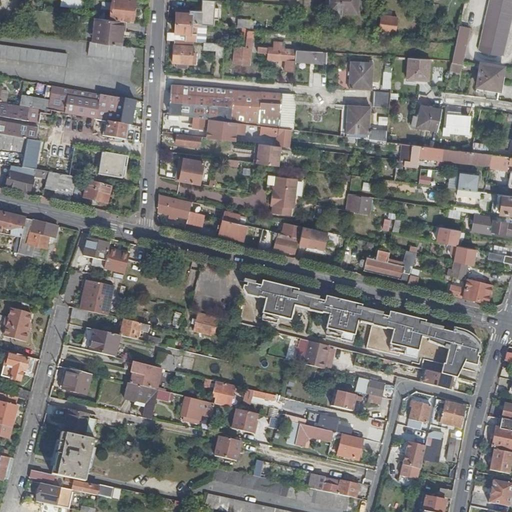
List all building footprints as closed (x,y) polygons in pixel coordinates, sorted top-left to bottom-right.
[(114,0),(112,21),(122,22),(134,24),(135,0),(114,0)] [(359,0),(332,0),(331,12),(358,14),(359,0)] [(511,0),(491,0),(479,54),(504,60),(511,22),(511,0)] [(207,26),(214,27),(215,19),(204,18),(204,13),(180,11),(180,14),(177,14),(177,24),(207,26)] [(472,13),(464,11),(460,27),(468,29),(472,13)] [(399,21),(382,18),(379,33),(396,35),(399,21)] [(96,19),(93,43),(122,47),(123,37),(120,37),(122,22),(112,21),(96,19)] [(239,21),(239,29),(244,29),(247,29),(247,31),(248,31),(251,31),(251,21),(239,21)] [(207,26),(177,24),(176,34),(169,34),(168,41),(176,42),(194,43),(207,44),(207,26)] [(468,29),(460,27),(453,64),(463,66),(465,56),(463,55),(469,29),(468,29)] [(254,32),(251,31),(248,31),(246,47),(246,48),(236,47),(234,64),(250,66),(254,32)] [(93,43),(90,42),(88,56),(135,62),(136,49),(122,47),(93,43)] [(193,54),(194,43),(176,42),(175,47),(174,64),(178,64),(178,68),(189,69),(189,65),(196,65),(196,55),(193,54)] [(67,54),(0,44),(0,58),(65,66),(67,54)] [(226,45),(207,44),(207,50),(216,50),(216,58),(225,59),(226,45)] [(295,73),(296,62),(297,51),(285,50),(285,45),(276,44),(275,49),(270,49),(269,59),(287,61),(286,72),(295,73)] [(327,64),(328,53),(297,51),(296,62),(327,64)] [(429,82),(431,61),(410,59),(408,81),(429,82)] [(374,65),(352,63),(350,89),(380,91),(380,85),(373,84),(374,65)] [(453,64),(451,72),(461,74),(463,66),(453,64)] [(488,86),(501,89),(505,69),(483,65),(479,88),(488,89),(488,86)] [(392,90),(393,75),(385,75),(384,89),(392,90)] [(283,106),(284,96),(172,87),(170,115),(197,119),(244,125),(259,127),(262,104),(283,106)] [(48,113),(52,113),(97,121),(109,123),(129,127),(132,127),(136,103),(53,89),(48,113)] [(390,109),(391,100),(391,94),(375,93),(373,108),(390,109)] [(292,131),(293,131),(295,107),(292,103),(293,96),(284,96),(283,106),(280,129),(292,131)] [(19,108),(48,113),(50,103),(33,100),(21,98),(19,108)] [(0,104),(0,118),(39,125),(41,115),(51,117),(52,113),(48,113),(19,108),(6,106),(0,104)] [(262,127),(280,129),(283,106),(262,104),(259,127),(262,127)] [(387,144),(388,132),(370,131),(371,108),(349,107),(347,134),(369,135),(369,141),(387,144)] [(438,132),(443,112),(422,107),(419,118),(417,128),(438,132)] [(386,115),(378,115),(377,127),(385,128),(386,115)] [(463,119),(447,117),(446,129),(444,129),(443,136),(449,137),(449,134),(469,136),(470,119),(463,119)] [(244,125),(197,119),(196,133),(201,133),(201,130),(237,135),(237,133),(243,134),(243,131),(244,125)] [(0,123),(0,136),(28,141),(36,142),(38,130),(0,123)] [(106,138),(127,142),(129,127),(109,123),(106,138)] [(279,135),(280,129),(262,127),(261,133),(279,135)] [(283,148),(290,148),(292,131),(280,129),(279,135),(277,147),(283,148)] [(216,149),(217,140),(178,135),(177,146),(202,148),(202,147),(216,149)] [(0,150),(25,154),(28,141),(0,136),(0,150)] [(31,171),(36,142),(28,141),(25,154),(23,170),(31,171)] [(280,168),(283,148),(277,147),(258,145),(257,152),(260,153),(258,164),(280,168)] [(488,156),(413,146),(410,163),(406,163),(405,167),(417,169),(419,158),(439,161),(439,166),(444,167),(445,161),(486,167),(488,156)] [(129,158),(103,154),(99,176),(125,181),(129,158)] [(508,158),(491,156),(489,169),(507,172),(508,158)] [(185,160),(181,183),(201,186),(205,164),(185,160)] [(48,181),(50,175),(31,171),(23,170),(12,168),(6,190),(30,196),(34,178),(48,181)] [(451,172),(449,189),(458,190),(460,174),(451,172)] [(460,174),(458,190),(477,192),(478,176),(460,174)] [(84,181),(70,178),(50,175),(48,181),(45,191),(56,193),(57,193),(72,197),(75,186),(82,188),(84,181)] [(272,199),(295,203),(298,180),(277,178),(276,191),(273,191),(272,199)] [(112,190),(89,184),(85,200),(108,206),(112,190)] [(70,203),(72,197),(57,193),(56,193),(55,200),(70,203)] [(193,203),(160,196),(159,212),(189,220),(190,213),(193,203)] [(350,196),(347,212),(359,214),(362,197),(350,196)] [(511,197),(499,196),(497,204),(494,204),(493,214),(511,216),(511,197)] [(294,210),(295,203),(272,199),(271,207),(273,207),(273,215),(290,217),(291,210),(294,210)] [(190,213),(189,220),(187,225),(195,227),(197,215),(190,213)] [(225,213),(223,221),(239,225),(241,217),(225,213)] [(0,214),(0,235),(1,236),(3,231),(7,232),(11,217),(0,214)] [(27,221),(11,217),(7,232),(12,233),(11,238),(22,240),(27,221)] [(511,220),(508,220),(508,224),(495,222),(495,220),(481,217),(478,234),(493,236),(493,233),(511,236),(511,220)] [(59,228),(27,221),(22,240),(21,245),(47,251),(50,238),(56,240),(59,228)] [(248,227),(239,225),(223,221),(220,236),(244,242),(248,227)] [(303,228),(286,225),(284,236),(300,240),(301,240),(303,228)] [(328,234),(303,228),(301,240),(299,246),(308,248),(324,252),(328,234)] [(460,232),(442,229),(439,244),(457,247),(460,232)] [(264,231),(261,244),(267,245),(270,232),(264,231)] [(284,236),(283,236),(278,234),(274,250),(296,255),(300,240),(284,236)] [(9,237),(5,253),(18,256),(21,245),(22,240),(11,238),(9,237)] [(109,246),(89,241),(86,252),(99,255),(98,261),(97,261),(95,269),(103,271),(105,263),(106,263),(108,256),(107,256),(109,246)] [(477,251),(459,247),(456,262),(474,266),(477,251)] [(122,250),(119,258),(150,266),(152,258),(122,250)] [(418,254),(408,252),(404,267),(389,264),(391,254),(379,251),(377,261),(368,259),(367,262),(363,260),(361,261),(360,266),(361,267),(366,268),(365,272),(409,283),(411,276),(418,254)] [(489,261),(511,265),(511,258),(490,254),(489,261)] [(469,266),(458,263),(455,278),(466,280),(469,266)] [(409,283),(408,287),(416,289),(420,278),(419,278),(419,276),(413,275),(413,276),(411,276),(409,283)] [(451,291),(449,297),(488,306),(493,288),(485,285),(485,283),(478,281),(477,284),(468,282),(466,291),(452,288),(452,291),(451,291)] [(100,291),(101,285),(87,282),(84,294),(88,295),(85,309),(94,311),(100,291)] [(455,378),(458,378),(466,362),(478,365),(480,358),(478,358),(479,355),(481,355),(480,351),(481,345),(478,341),(474,337),(471,334),(466,332),(463,331),(454,329),(453,334),(432,329),(433,327),(426,325),(427,322),(390,314),(389,318),(369,314),(369,311),(362,309),(363,307),(327,299),(326,303),(304,298),(305,296),(298,294),(299,292),(263,283),(261,288),(248,284),(247,288),(244,287),(243,291),(246,297),(259,300),(259,299),(266,301),(262,315),(291,322),(295,308),(330,316),(326,330),(342,334),(341,341),(353,345),(359,323),(373,326),(372,328),(387,331),(387,330),(394,332),(390,346),(407,350),(405,357),(417,360),(423,339),(429,340),(429,343),(449,349),(446,365),(444,365),(442,374),(455,378)] [(114,288),(101,285),(100,291),(113,294),(114,288)] [(94,311),(85,309),(84,312),(89,313),(108,317),(113,294),(100,291),(94,311)] [(29,345),(31,335),(29,334),(31,325),(33,316),(12,310),(10,320),(7,320),(6,328),(8,329),(5,339),(29,345)] [(84,312),(80,311),(75,310),(75,315),(74,319),(87,322),(89,313),(84,312)] [(218,321),(199,316),(195,332),(214,337),(218,321)] [(150,327),(125,321),(121,338),(138,342),(140,332),(149,335),(150,327)] [(116,359),(121,338),(87,330),(82,351),(116,359)] [(150,339),(148,344),(161,348),(162,342),(150,339)] [(309,343),(304,366),(324,371),(330,348),(309,343)] [(162,370),(175,373),(177,368),(174,366),(175,360),(173,357),(160,354),(156,369),(162,370)] [(31,359),(18,356),(18,358),(11,357),(9,363),(7,363),(3,378),(22,383),(24,374),(25,371),(28,371),(31,359)] [(33,373),(36,361),(31,359),(28,371),(25,371),(24,374),(31,376),(33,373)] [(156,369),(137,364),(132,386),(157,391),(162,370),(156,369)] [(397,365),(393,364),(392,371),(405,374),(407,367),(397,365)] [(442,374),(426,370),(422,383),(453,390),(455,378),(442,374)] [(87,396),(91,376),(78,373),(69,371),(67,381),(70,382),(67,392),(87,396)] [(186,381),(173,378),(169,393),(183,396),(186,381)] [(198,388),(204,390),(205,389),(206,380),(200,379),(198,388)] [(385,385),(360,379),(358,388),(357,393),(370,396),(382,399),(385,385)] [(219,393),(216,405),(231,409),(237,387),(217,383),(215,392),(219,393)] [(144,420),(152,421),(159,392),(157,391),(132,386),(130,385),(126,402),(137,404),(138,400),(148,402),(147,408),(144,420)] [(30,402),(32,395),(5,387),(3,395),(18,399),(30,402)] [(268,400),(269,395),(254,391),(253,397),(268,400)] [(357,397),(336,393),(333,408),(354,412),(357,397)] [(0,426),(13,430),(16,419),(19,408),(16,408),(18,399),(3,395),(0,394),(0,426)] [(381,406),(382,399),(370,396),(368,403),(381,406)] [(407,426),(423,429),(424,424),(428,424),(433,401),(411,397),(409,406),(412,407),(407,426)] [(202,416),(213,419),(216,405),(201,402),(187,399),(185,403),(184,403),(182,409),(184,409),(182,418),(185,419),(184,422),(200,425),(202,416)] [(137,406),(147,408),(148,402),(138,400),(137,404),(137,406)] [(438,401),(432,426),(442,428),(443,425),(461,429),(466,408),(447,403),(446,410),(443,409),(444,402),(438,401)] [(511,406),(506,405),(503,420),(511,422),(511,406)] [(90,415),(71,411),(65,435),(85,439),(90,415)] [(256,427),(259,416),(237,411),(233,430),(256,436),(258,428),(256,427)] [(508,454),(511,454),(511,448),(510,448),(511,444),(511,443),(511,422),(503,420),(500,430),(497,429),(493,448),(509,451),(508,454)] [(359,461),(364,440),(352,437),(337,434),(293,424),(289,446),(306,449),(308,437),(333,443),(342,439),(339,457),(359,461)] [(0,438),(10,441),(13,430),(0,426),(0,438)] [(337,434),(352,437),(354,430),(339,426),(337,434)] [(65,435),(63,434),(56,466),(88,472),(96,441),(85,439),(65,435)] [(462,452),(465,435),(459,434),(458,439),(452,438),(448,462),(459,464),(462,452)] [(220,439),(219,444),(242,449),(243,444),(220,439)] [(434,440),(429,439),(427,448),(424,461),(439,464),(443,440),(435,439),(434,440)] [(424,461),(427,448),(409,443),(404,467),(422,471),(424,461)] [(242,449),(219,444),(216,458),(237,463),(240,451),(242,451),(242,449)] [(494,451),(490,472),(510,476),(511,464),(511,454),(508,454),(494,451)] [(2,458),(1,461),(0,464),(0,481),(4,483),(5,480),(10,459),(2,458)] [(8,481),(14,460),(10,459),(5,480),(8,481)] [(258,461),(255,477),(261,478),(264,463),(258,461)] [(88,472),(56,466),(53,476),(57,477),(76,481),(86,483),(88,472)] [(255,477),(217,469),(214,482),(347,511),(349,511),(352,499),(311,489),(261,478),(255,477)] [(57,477),(53,476),(33,472),(31,479),(55,484),(57,477)] [(311,489),(352,499),(358,500),(361,487),(342,483),(341,488),(326,485),(327,480),(313,477),(311,489)] [(341,488),(342,483),(327,480),(326,485),(341,488)] [(73,492),(75,492),(99,497),(113,500),(115,489),(101,486),(86,483),(76,481),(73,492)] [(511,508),(511,503),(511,485),(494,482),(490,504),(511,508)] [(40,496),(38,504),(71,511),(75,492),(73,492),(42,485),(40,496)] [(453,500),(454,492),(442,490),(441,497),(448,499),(453,500)] [(428,496),(424,511),(445,511),(448,499),(428,496)] [(284,511),(211,497),(208,509),(221,511),(284,511)]
